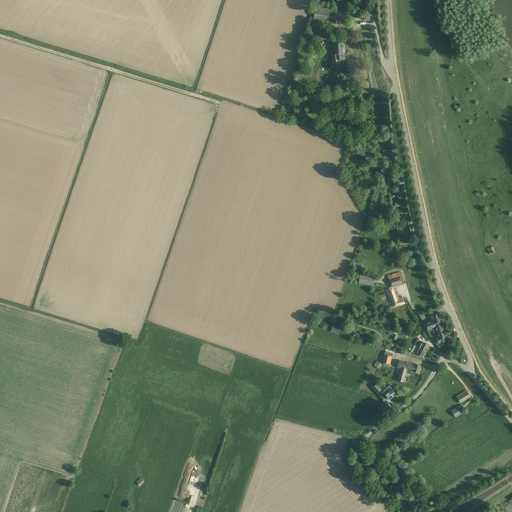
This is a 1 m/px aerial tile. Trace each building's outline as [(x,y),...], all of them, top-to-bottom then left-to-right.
[(335,10),(315,7),(313,19),(333,22),(335,10)] [(343,53),(342,43),(333,44),(334,54),(332,54),(332,60),(344,59),(344,53),(343,53)] [(404,183),(403,175),(394,177),(396,185),(396,184),(397,186),(404,185),(404,183)] [(414,231),(410,218),(404,220),(406,233),(414,231)] [(402,284),(399,272),(387,275),(390,287),(390,289),(386,291),(391,308),(404,303),(402,297),(399,298),(395,288),(394,288),(394,286),(401,284),(402,284)] [(375,277),(360,274),(359,283),(373,285),(375,277)] [(432,328),(433,331),(439,329),(439,327),(442,326),(438,314),(433,315),(434,320),(424,323),(428,330),(432,328)] [(338,335),(340,328),(332,326),(330,332),(338,335)] [(439,329),(433,331),(434,335),(435,334),(436,336),(435,336),(434,336),(432,336),(432,339),(436,337),(436,338),(438,338),(438,339),(440,338),(440,337),(445,335),(442,326),(439,327),(439,329)] [(417,339),(414,345),(415,346),(415,347),(416,347),(417,348),(418,348),(426,352),(429,346),(426,344),(426,343),(425,344),(418,340),(417,339)] [(414,346),(411,352),(417,354),(419,355),(423,357),(426,352),(418,348),(417,348),(416,347),(415,347),(414,346)] [(382,363),(384,363),(383,366),(389,368),(393,353),(385,351),(382,363)] [(421,366),(399,360),(397,367),(401,368),(397,381),(403,382),(406,370),(419,373),(421,366)] [(383,364),(377,361),(374,365),(379,369),(383,364)] [(381,390),(377,384),(372,387),(377,393),(381,390)] [(392,389),(389,386),(383,392),(384,394),(381,396),(384,400),(387,397),(389,400),(396,395),(392,389)] [(470,397),(466,390),(456,396),(460,403),(470,397)] [(465,411),(461,404),(451,411),(455,417),(465,411)]
